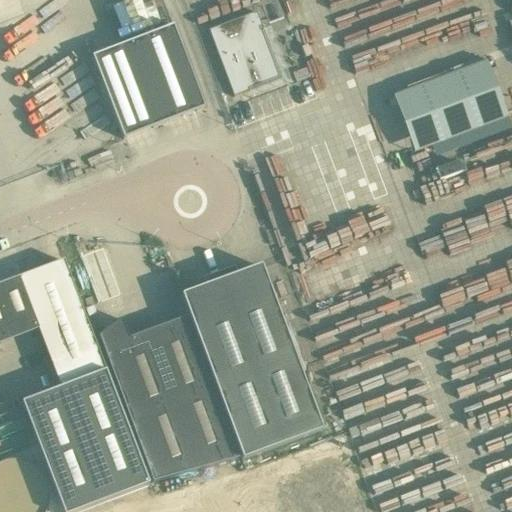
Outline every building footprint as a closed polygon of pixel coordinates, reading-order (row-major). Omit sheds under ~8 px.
[(256,14),(209,32),(234,98),(280,80),(256,14)] [(123,140),(204,109),(172,27),(91,58),(123,140)] [(486,63),(411,92),(432,147),(507,119),(486,63)] [(0,345),(37,331),(59,390),(20,405),(61,511),(81,511),(148,487),(105,374),(105,373),(63,262),(0,285),(0,345)] [(207,289),(181,299),(188,318),(241,459),(318,431),(259,270),(237,278),(234,269),(204,280),(207,289)] [(84,300),(86,307),(94,304),(91,297),(84,300)] [(93,307),(85,309),(88,316),(95,314),(93,307)] [(113,326),(97,338),(151,484),(241,459),(188,318),(128,340),(124,341),(113,326)] [(366,511),(346,451),(267,477),(278,511),(366,511)]
